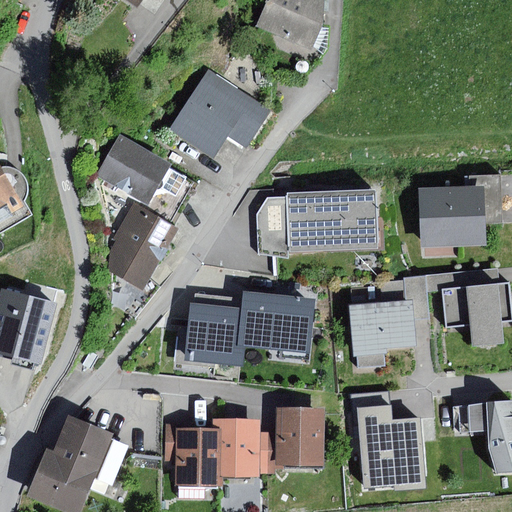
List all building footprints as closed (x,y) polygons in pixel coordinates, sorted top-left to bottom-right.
[(123,0),(141,12),(149,0),(123,0)] [(329,0),(270,0),(258,28),(315,52),(329,28),(329,0)] [(276,113),(210,70),(171,131),(217,160),(231,139),(251,152),(276,113)] [(176,167),(121,136),(98,177),(140,201),(138,206),(173,226),(197,184),(174,171),(176,167)] [(0,235),(34,216),(25,202),(30,193),(28,180),(20,171),(6,168),(0,157),(0,235)] [(465,188),(419,190),(422,250),(491,247),(490,225),(505,225),(503,175),(464,177),(465,188)] [(290,199),(268,199),(258,216),(259,256),(292,261),(292,255),(383,251),(380,191),(290,194),(290,199)] [(114,243),(109,254),(110,303),(133,322),(162,288),(152,281),(183,231),(173,226),(138,206),(135,204),(112,240),(114,243)] [(499,270),(427,277),(428,293),(443,292),(448,330),(474,327),(476,349),(508,346),(507,323),(511,323),(511,284),(501,286),(499,270)] [(407,302),(351,307),(356,360),(391,357),(391,351),(420,349),(418,321),(430,320),(428,293),(427,277),(405,278),(407,302)] [(62,305),(5,291),(0,310),(0,355),(46,367),(62,305)] [(242,348),(250,349),(315,356),(320,302),(248,294),(247,301),(242,348)] [(242,348),(247,301),(196,295),(195,305),(194,305),(191,327),(180,326),(176,366),(217,371),(218,366),(248,369),(250,349),(242,348)] [(511,403),(453,407),(455,435),(489,433),(490,450),(501,476),(511,474),(511,403)] [(392,406),(358,409),(365,490),(397,488),(397,492),(428,490),(423,419),(394,421),(392,406)] [(328,411),(279,409),(278,434),(278,467),(285,467),(327,468),(328,411)] [(119,437),(72,418),(57,453),(50,450),(30,499),(61,511),(89,511),(102,482),(114,487),(131,448),(117,442),(119,437)] [(215,420),(215,430),(224,431),(223,479),(226,480),(262,479),(262,476),(276,475),(277,471),(285,471),(285,467),(278,467),(278,434),(264,434),(264,421),(215,420)] [(215,430),(184,430),(184,425),(167,426),(166,462),(178,462),(177,488),(226,489),(226,480),(223,479),(224,431),(215,430)]
